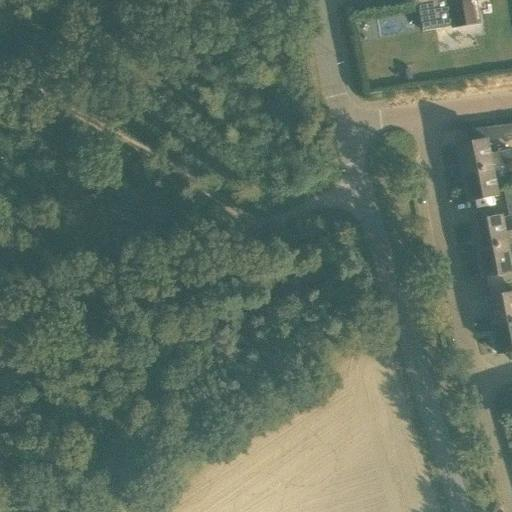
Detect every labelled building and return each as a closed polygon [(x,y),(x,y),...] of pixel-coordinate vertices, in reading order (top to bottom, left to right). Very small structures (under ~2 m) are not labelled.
[(418,0),(423,28),(455,23),(455,24),(456,24),(456,23),(464,22),(465,24),(479,22),(475,0),(418,0)] [(511,136),(511,123),(484,127),(484,129),(502,127),(503,138),(511,136)] [(490,153),(488,140),(456,146),(462,173),(505,164),(511,162),(511,160),(510,150),(490,153)] [(467,200),(498,194),(496,182),(508,180),(505,164),(462,173),(467,200)] [(511,230),(505,231),(502,216),(471,222),(477,249),(511,242),(511,230)] [(482,277),(511,270),(511,242),(477,249),(482,277)] [(492,326),(511,321),(511,293),(486,298),(492,326)] [(497,353),(511,349),(511,321),(492,326),(497,353)]
